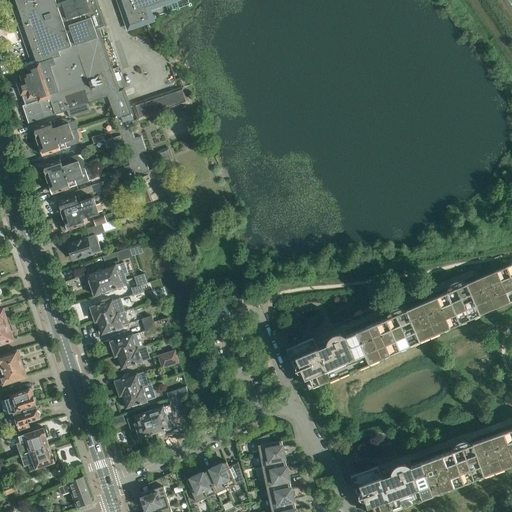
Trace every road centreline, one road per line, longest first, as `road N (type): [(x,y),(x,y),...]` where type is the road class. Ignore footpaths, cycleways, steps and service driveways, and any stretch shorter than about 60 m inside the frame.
road 1 (secondary): [(106,486),(0,155)]
road 2 (residential): [(106,486),(294,399)]
